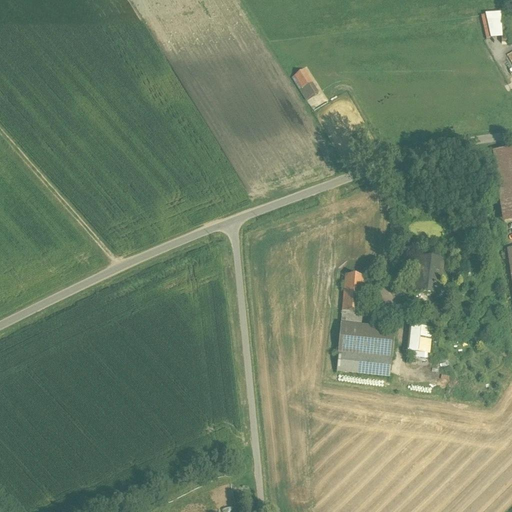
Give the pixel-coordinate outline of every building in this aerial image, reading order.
[(482,40),(498,39),(497,14),(480,15),(482,40)] [(290,76),(303,102),(316,95),(303,70),(290,76)] [(511,151),(494,154),(504,224),(511,222),(511,151)] [(443,262),(419,259),(415,294),(439,297),(443,262)] [(364,279),(346,277),(342,313),(361,315),(364,279)] [(448,301),(434,299),(432,320),(446,321),(448,301)] [(361,315),(342,313),(338,356),(391,361),(394,332),(359,329),(361,315)] [(431,325),(411,323),(408,353),(428,355),(431,325)] [(391,361),(338,356),(337,373),(390,378),(392,362),(391,361)]
